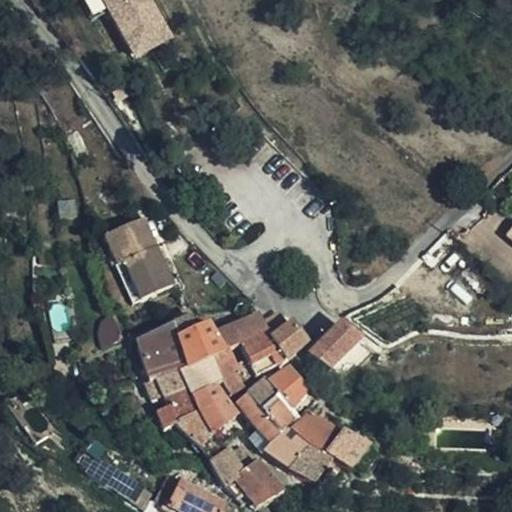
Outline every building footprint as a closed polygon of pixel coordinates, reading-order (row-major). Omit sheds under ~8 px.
[(80,0),(92,20),(106,12),(134,61),(173,39),(151,0),(80,0)] [(145,220),(143,221),(162,266),(165,265),(145,220)] [(104,237),(117,268),(124,266),(140,302),(174,288),(172,282),(165,265),(162,266),(143,221),(104,237)] [(124,266),(117,268),(132,306),(140,302),(124,266)] [(218,317),(220,325),(229,341),(243,333),(258,325),(274,317),(267,304),(263,296),(218,317)] [(281,296),(267,304),(274,317),(289,344),(306,329),(292,306),(287,309),(281,296)] [(174,340),(178,347),(220,325),(218,317),(215,309),(204,314),(198,298),(175,306),(194,330),(174,340)] [(143,327),(155,359),(178,347),(174,340),(194,330),(175,306),(161,312),(143,327)] [(289,344),(274,317),(258,325),(273,353),(289,344)] [(344,398),(349,384),(378,354),(340,323),(319,344),(306,359),(339,379),(333,395),(344,398)] [(192,385),(199,395),(220,377),(224,374),(210,351),(229,341),(220,325),(178,347),(155,359),(153,360),(160,378),(172,372),(183,367),(192,385)] [(273,353),(258,325),(243,333),(247,343),(254,356),(257,363),(273,353)] [(234,350),(229,341),(210,351),(224,374),(233,382),(241,377),(246,372),(242,364),(234,350)] [(242,364),(254,356),(247,343),(234,350),(242,364)] [(271,366),(284,376),(298,388),(309,375),(292,352),(279,364),(271,366)] [(257,363),(254,356),(242,364),(246,372),(257,363)] [(256,372),(250,379),(263,396),(284,376),(271,366),(267,363),(256,372)] [(165,401),(173,413),(183,406),(199,395),(192,385),(183,367),(172,372),(172,384),(162,392),(165,401)] [(140,372),(120,382),(127,395),(147,385),(140,372)] [(311,398),(312,399),(321,384),(309,375),(298,388),(311,398)] [(263,396),(250,379),(240,390),(267,423),(260,427),(267,439),(277,447),(312,399),(311,398),(298,388),(284,376),(263,396)] [(199,395),(220,422),(223,420),(230,429),(244,415),(237,405),(239,403),(220,377),(199,395)] [(200,429),(211,441),(224,428),(220,422),(199,395),(183,406),(191,417),(200,429)] [(312,399),(277,447),(296,459),(314,440),(320,433),(337,413),(312,399)] [(337,413),(320,433),(337,446),(351,456),(357,450),(369,459),(372,455),(375,458),(385,443),(362,428),(337,413)] [(314,440),(296,459),(317,468),(329,457),(337,446),(320,433),(314,440)] [(241,466),(253,486),(280,469),(265,453),(251,435),(238,443),(249,460),(241,466)] [(243,492),(253,486),(241,466),(249,460),(238,443),(235,438),(219,448),(215,449),(225,466),(234,478),(241,474),(244,478),(237,483),(243,492)] [(253,486),(259,497),(289,480),(280,469),(253,486)] [(156,503),(172,511),(201,511),(208,500),(169,479),(156,503)] [(201,511),(223,511),(225,508),(208,500),(201,511)]
